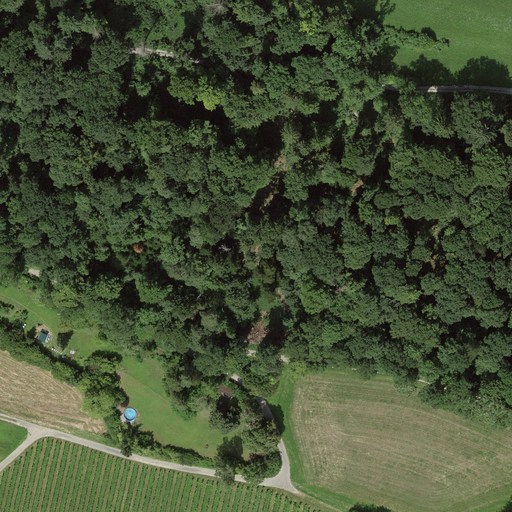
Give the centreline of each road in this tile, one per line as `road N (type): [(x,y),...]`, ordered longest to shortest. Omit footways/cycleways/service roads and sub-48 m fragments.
road 1 (track): [(0,37),(297,79),(511,93)]
road 2 (track): [(197,356),(293,358),(344,276),(511,227)]
road 3 (track): [(293,358),(427,378),(511,412)]
road 4 (track): [(197,356),(0,256)]
road 5 (track): [(286,485),(281,434),(269,412),(255,393),(197,356)]
